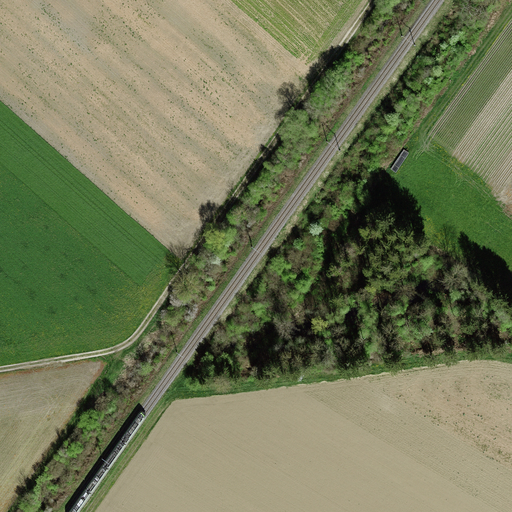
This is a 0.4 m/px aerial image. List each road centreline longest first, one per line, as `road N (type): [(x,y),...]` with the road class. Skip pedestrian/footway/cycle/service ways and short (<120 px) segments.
road 1 (track): [(0,372),(125,349),(374,0)]
road 2 (track): [(510,0),(370,187),(403,226),(511,292)]
road 3 (track): [(87,511),(170,396)]
